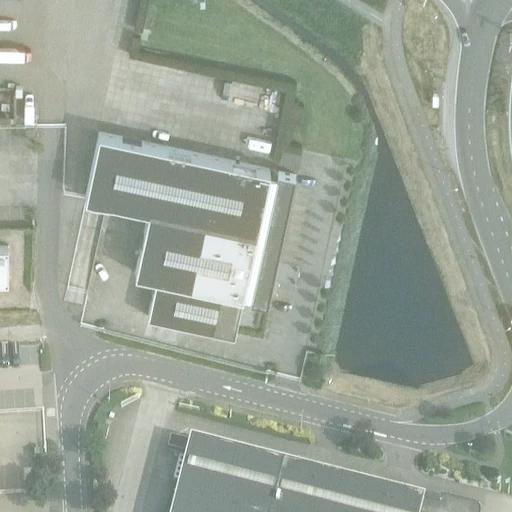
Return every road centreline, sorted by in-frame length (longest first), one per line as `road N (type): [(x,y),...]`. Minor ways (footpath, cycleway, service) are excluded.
road 1 (unclassified): [(511,418),(439,440),(122,363),(88,378)]
road 2 (secondary): [(481,0),(467,129),(478,197),(511,286)]
road 3 (unclassified): [(88,378),(48,292),(47,125)]
road 4 (unclassified): [(88,378),(73,399),(79,511)]
